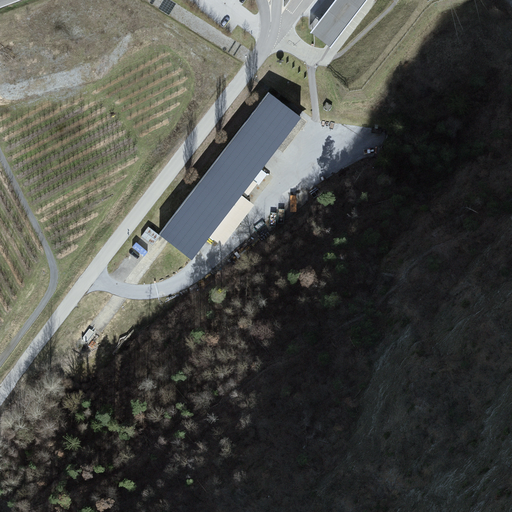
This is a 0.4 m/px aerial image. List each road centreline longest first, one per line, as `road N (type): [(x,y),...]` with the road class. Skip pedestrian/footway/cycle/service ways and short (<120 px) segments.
road 1 (unclassified): [(0,396),(254,61),(271,14)]
road 2 (track): [(0,155),(52,275),(0,361)]
